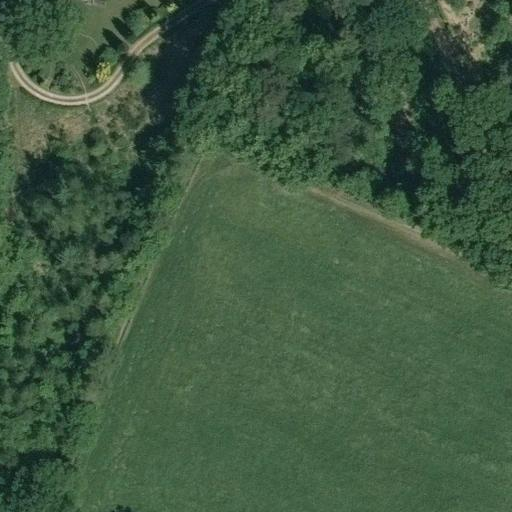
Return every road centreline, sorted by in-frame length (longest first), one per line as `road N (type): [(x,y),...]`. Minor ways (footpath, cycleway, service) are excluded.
road 1 (track): [(52,511),(197,142),(243,130),(247,68),(274,0)]
road 2 (track): [(511,191),(417,0)]
